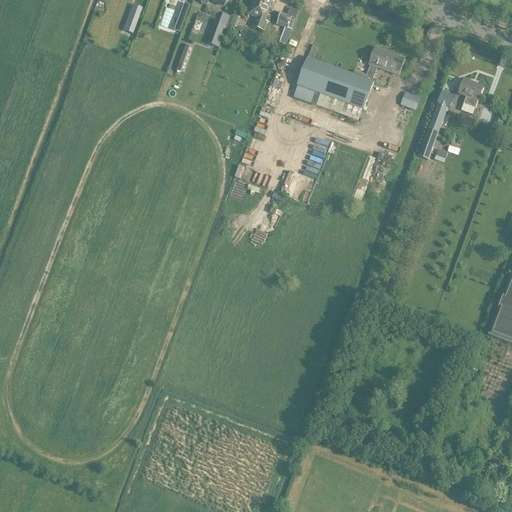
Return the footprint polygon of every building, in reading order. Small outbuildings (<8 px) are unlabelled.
[(254,0),(249,15),(259,19),(255,27),(266,31),(270,22),(266,21),(274,0),(254,0)] [(190,5),(184,3),(178,19),(184,21),(190,5)] [(133,5),(125,27),(134,30),(142,8),(133,5)] [(281,13),(277,24),(285,27),(280,42),(286,45),(292,29),(291,29),(288,28),(292,17),(287,15),(281,13)] [(218,21),(209,44),(218,47),(229,17),(223,14),(220,22),(218,21)] [(186,46),(179,65),(183,66),(190,47),(186,46)] [(406,58),(376,47),(369,64),(371,65),(367,75),(366,79),(357,76),(314,60),(309,58),(299,85),(298,85),(293,98),(358,122),(363,109),(365,110),(376,82),(373,81),(378,68),(399,75),(406,58)] [(466,97),(464,105),(475,109),(478,102),(479,102),(484,88),(464,80),(459,94),(466,97)] [(420,104),(423,91),(408,87),(404,101),(420,104)] [(442,92),(438,104),(449,108),(454,96),(442,92)] [(500,131),(504,119),(498,117),(494,128),(500,131)] [(432,120),(419,156),(429,159),(442,123),(432,120)] [(439,149),(436,155),(446,158),(448,152),(439,149)] [(511,274),(489,336),(511,344),(511,274)]
